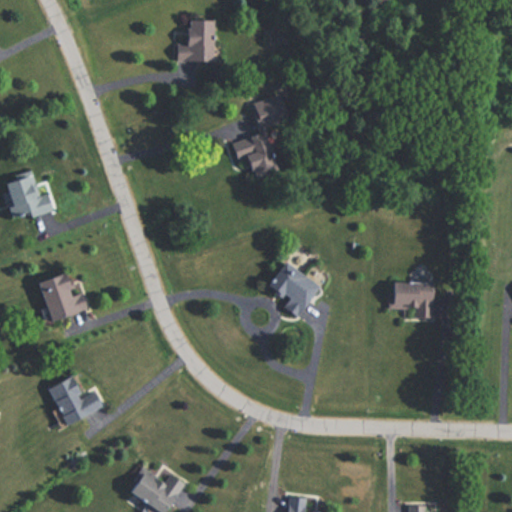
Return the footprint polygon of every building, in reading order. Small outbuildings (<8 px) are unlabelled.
[(209,20),(176,19),(176,60),(208,60),(209,20)] [(247,177),(275,168),(263,130),(225,141),(233,166),(243,163),(247,177)] [(44,208),(30,169),(0,180),(0,194),(10,221),(44,208)] [(294,313),(313,286),(278,261),(259,287),(294,313)] [(29,279),(42,321),(85,308),(77,279),(64,283),(60,270),(29,279)] [(410,309),(410,317),(430,317),(430,282),(383,281),(383,309),(410,309)] [(59,425),(102,405),(92,385),(76,393),(67,374),(41,386),(59,425)] [(120,490),(150,511),(159,511),(182,481),(158,463),(152,470),(141,461),(120,490)] [(278,511),(324,511),(325,511),(315,510),(316,498),(280,495),(278,511)]
